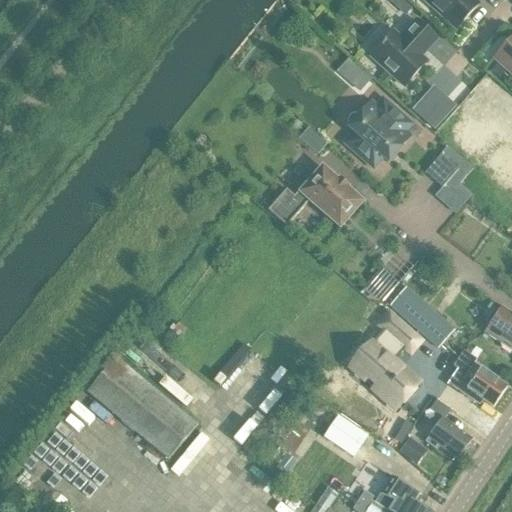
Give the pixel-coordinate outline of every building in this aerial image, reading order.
[(422,0),(455,30),(478,5),(471,0),(422,0)] [(426,63),(420,58),(436,40),(416,22),(400,39),(392,33),(370,58),(404,88),(426,63)] [(511,38),(494,60),(511,75),(511,38)] [(429,114),(418,104),(413,110),(435,131),(457,106),(445,96),(429,114)] [(404,133),(411,126),(382,101),(376,108),(370,104),(359,116),(355,115),(350,116),(347,120),(346,124),(348,128),(348,129),(352,133),(343,143),(373,169),(382,159),(387,164),(410,138),(404,133)] [(503,134),(477,165),(511,194),(511,141),(504,134),(503,134)] [(440,156),(424,174),(442,189),(457,171),(440,156)] [(361,204),(345,190),(346,189),(338,182),(337,183),(321,169),(301,193),(298,192),(293,198),(285,191),(267,212),(286,228),(308,202),(339,229),(361,204)] [(405,289),(390,307),(438,349),(454,331),(405,289)] [(511,316),(501,308),(483,334),(511,353),(511,351),(511,316)] [(394,320),(353,367),(375,386),(371,390),(394,410),(418,383),(393,361),(404,349),(410,355),(420,343),(394,320)] [(506,388),(473,365),(476,361),(463,352),(453,367),(457,370),(436,401),(456,415),(467,398),(478,405),(481,401),(492,409),(506,388)] [(196,427),(115,360),(87,393),(168,461),(196,427)] [(317,436),(331,416),(311,402),(297,422),(317,436)] [(442,420),(425,443),(436,451),(439,447),(457,460),(457,459),(460,456),(463,451),(470,441),(471,441),(463,435),(442,420)] [(426,511),(414,503),(418,497),(391,478),(374,504),(386,511),(426,511)] [(386,511),(374,504),(370,502),(373,498),(364,493),(353,510),(355,511),(386,511)]
